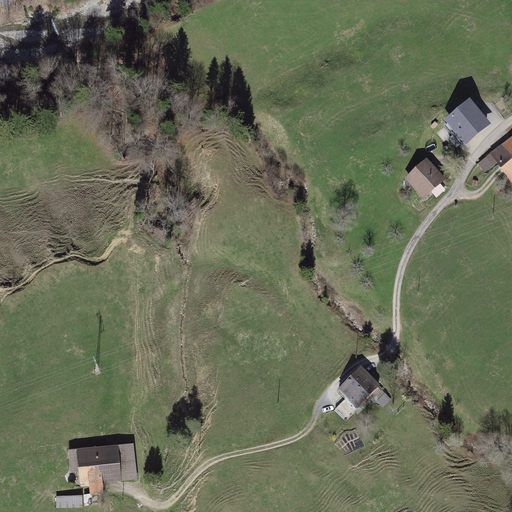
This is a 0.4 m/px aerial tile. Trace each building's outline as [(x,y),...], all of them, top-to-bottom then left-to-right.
[(489,132),(470,108),(447,126),(467,150),(489,132)] [(511,143),(493,157),(511,183),(511,143)] [(446,184),(429,165),(409,182),(426,201),(446,184)] [(379,384),(361,366),(341,387),(360,405),(379,384)] [(131,446),(78,451),(81,482),(90,482),(91,495),(103,494),(102,481),(134,478),(131,446)] [(83,507),(83,494),(56,495),(56,507),(83,507)]
